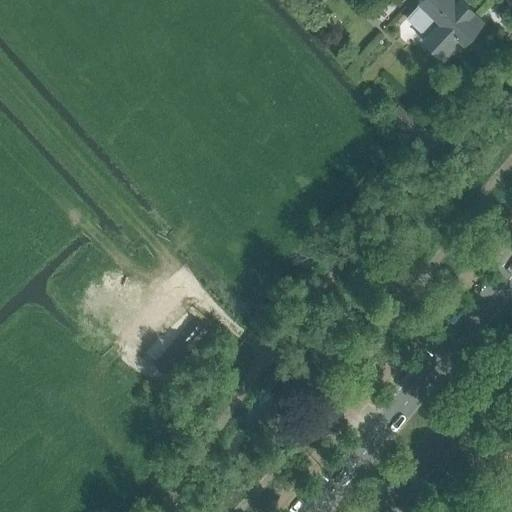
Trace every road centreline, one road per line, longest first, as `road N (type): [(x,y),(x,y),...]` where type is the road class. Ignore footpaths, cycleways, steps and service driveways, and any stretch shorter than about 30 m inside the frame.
road 1 (secondary): [(511,271),(310,511)]
road 2 (secondary): [(381,511),(511,354)]
